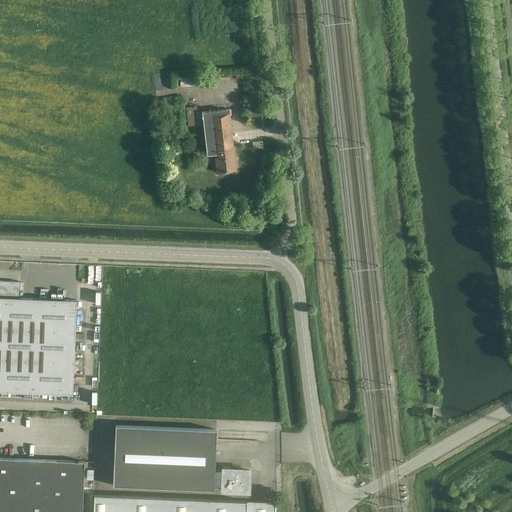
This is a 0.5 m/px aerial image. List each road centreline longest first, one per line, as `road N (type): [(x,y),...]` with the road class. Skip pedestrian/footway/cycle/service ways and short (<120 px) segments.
road 1 (unclassified): [(275,263),(0,248)]
road 2 (unclassified): [(275,263),(291,229),(267,0)]
road 3 (unclassified): [(332,510),(299,304),(292,276),(275,263)]
road 4 (unclassified): [(511,223),(485,0)]
road 5 (unclassified): [(332,510),(511,407)]
